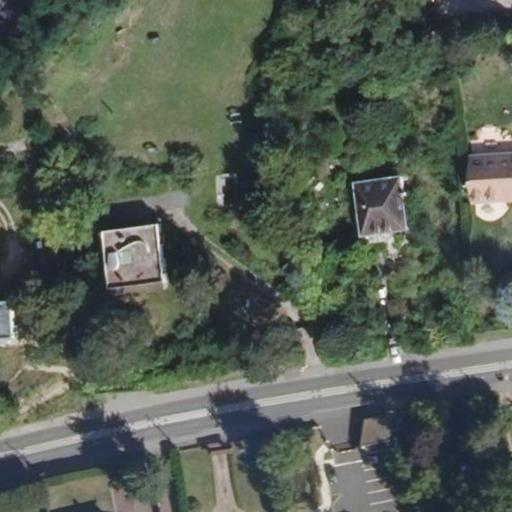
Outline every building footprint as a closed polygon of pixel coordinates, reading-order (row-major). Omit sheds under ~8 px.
[(511,153),(474,156),(476,202),(511,200),(511,153)] [(411,229),(405,177),(358,184),(364,234),(394,231),(411,229)] [(167,277),(161,224),(109,231),(115,284),(167,277)] [(366,242),(395,238),(394,231),(364,234),(366,242)] [(116,295),(168,288),(167,277),(115,284),(116,295)] [(15,300),(0,301),(0,336),(18,335),(15,300)] [(150,386),(148,364),(135,365),(132,349),(93,354),(98,394),(150,386)] [(232,453),(230,442),(208,446),(209,457),(232,453)] [(354,462),(330,468),(336,492),(360,487),(354,462)]
